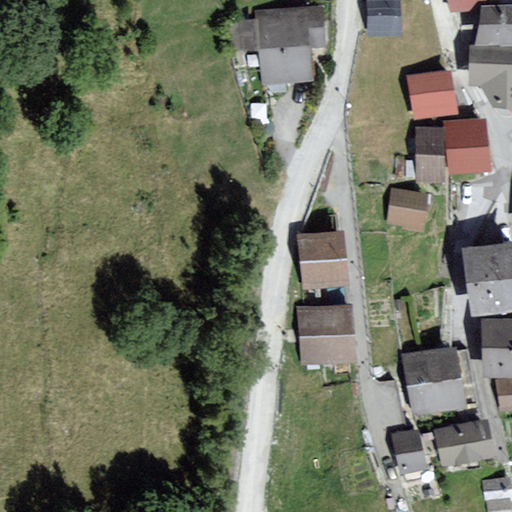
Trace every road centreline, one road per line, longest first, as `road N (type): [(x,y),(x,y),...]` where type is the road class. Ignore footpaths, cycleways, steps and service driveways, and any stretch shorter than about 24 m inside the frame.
road 1 (unclassified): [(327,118),(288,224),(248,511)]
road 2 (residential): [(327,118),(342,160),(365,392),(381,447)]
road 3 (unclassified): [(511,146),(473,89),(435,0)]
road 4 (unclassified): [(350,0),(327,118)]
